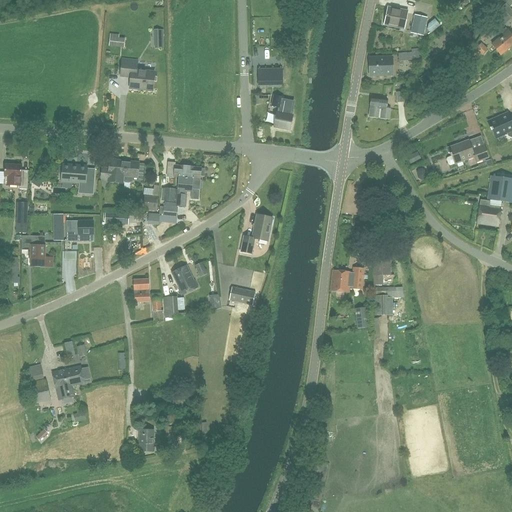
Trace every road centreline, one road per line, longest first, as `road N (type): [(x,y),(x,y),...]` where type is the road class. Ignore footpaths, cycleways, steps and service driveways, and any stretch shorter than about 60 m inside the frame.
road 1 (tertiary): [(269,511),(307,398),(341,161)]
road 2 (unclassified): [(0,324),(71,297),(220,216),(257,182),(266,152)]
road 3 (unclassified): [(246,149),(0,128)]
road 4 (unclassified): [(383,151),(442,230),(511,270)]
road 5 (tertiary): [(341,161),(371,0)]
road 6 (unclassified): [(246,149),(241,0)]
road 7 (unclassified): [(422,125),(501,0)]
